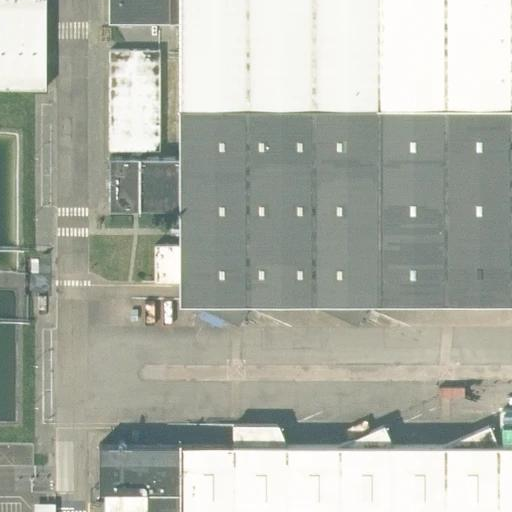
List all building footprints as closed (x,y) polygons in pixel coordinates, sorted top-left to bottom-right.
[(0,0),(0,88),(46,89),(45,0),(0,0)] [(109,210),(129,210),(179,210),(179,244),(155,244),(154,281),(179,281),(179,303),(195,303),(239,323),(248,303),(312,303),(357,323),(367,303),(511,302),(511,0),(108,0),(108,22),(178,22),(179,158),(109,157),(109,210)] [(109,151),(129,151),(159,151),(160,50),(109,50),(109,151)] [(511,511),(511,445),(497,445),(489,426),(445,445),(391,445),(383,426),(339,445),(286,445),(277,425),(234,425),(234,445),(98,445),(98,491),(111,491),(110,511),(511,511)] [(33,511),(54,511),(55,503),(34,503),(33,511)]
